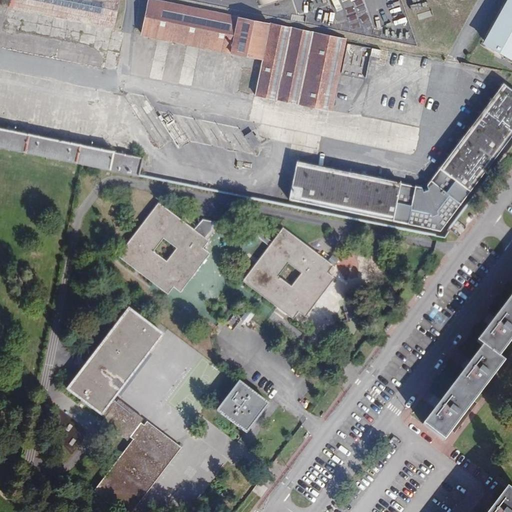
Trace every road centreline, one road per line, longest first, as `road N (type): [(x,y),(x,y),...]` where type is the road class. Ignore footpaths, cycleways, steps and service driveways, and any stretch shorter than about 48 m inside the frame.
road 1 (unknown): [(461,249),(127,182),(98,186),(81,211),(20,509)]
road 2 (unclassified): [(483,220),(273,496)]
road 3 (unclassified): [(315,511),(511,257)]
